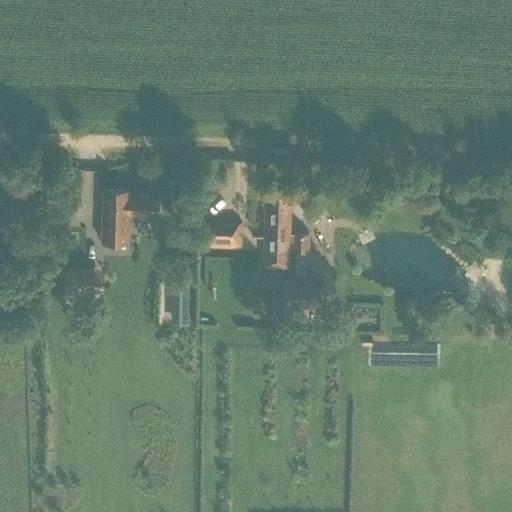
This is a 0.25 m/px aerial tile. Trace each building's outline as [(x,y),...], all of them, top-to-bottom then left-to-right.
[(102,189),(102,209),(101,243),(125,243),(126,215),(152,216),(152,197),(127,196),(127,190),(102,189)] [(263,250),(262,266),(288,266),(288,247),(292,247),(292,256),(294,256),(295,258),(304,258),(305,257),(308,257),(308,233),(293,232),(292,233),(288,233),(289,194),(265,194),(264,214),(263,250)] [(204,222),(203,247),(241,248),(242,223),(204,222)] [(105,287),(105,289),(105,296),(120,296),(120,281),(122,280),(122,257),(104,257),(104,281),(106,281),(106,287),(105,287)] [(65,265),(64,294),(83,294),(84,265),(65,265)] [(282,280),(281,306),(322,308),(323,281),(282,280)] [(175,283),(175,324),(186,324),(187,283),(175,283)]
